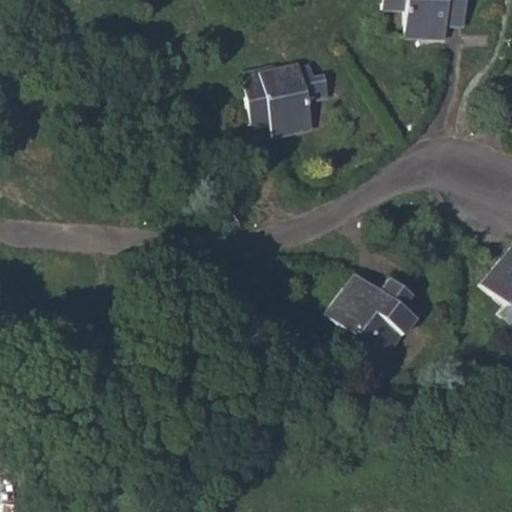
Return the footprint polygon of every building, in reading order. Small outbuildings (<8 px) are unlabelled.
[(441,36),(441,24),(441,12),(441,6),(459,4),(459,0),(378,0),(378,11),(395,13),(396,7),(401,7),(400,36),(441,36)] [(441,24),(458,25),(459,10),(441,12),(441,24)] [(239,75),(244,108),(263,106),(267,124),(269,137),(307,130),(303,98),(311,97),(313,101),(326,99),(321,77),(310,80),(308,68),(298,69),(297,65),(271,72),(270,67),(239,75)] [(244,108),(248,128),(267,124),(263,106),(244,108)] [(500,257),(511,267),(511,247),(510,245),(500,257)] [(511,267),(500,257),(477,284),(499,303),(494,311),(509,324),(511,321),(511,267)] [(341,286),(364,301),(372,290),(348,274),(341,286)] [(379,278),(372,290),(364,301),(341,286),(321,317),(344,333),(339,341),(355,352),(358,348),(377,361),(407,318),(401,313),(400,317),(393,313),(403,295),(379,278)]
